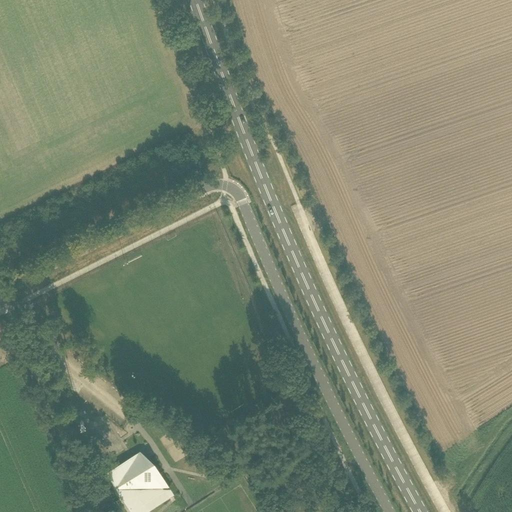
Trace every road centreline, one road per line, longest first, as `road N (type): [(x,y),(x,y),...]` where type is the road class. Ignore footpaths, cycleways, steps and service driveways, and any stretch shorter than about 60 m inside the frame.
road 1 (tertiary): [(0,291),(198,192),(234,190),(388,511)]
road 2 (primary): [(419,511),(298,266),(198,0)]
road 3 (unclassified): [(445,511),(339,306),(298,205)]
road 4 (track): [(94,511),(7,309)]
